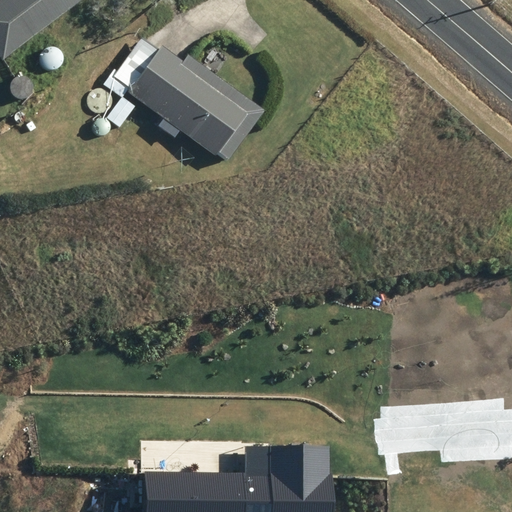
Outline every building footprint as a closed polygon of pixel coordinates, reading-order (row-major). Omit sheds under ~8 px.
[(0,0),(0,57),(5,63),(76,0),(0,0)] [(40,67),(41,69),(42,70),(43,71),(45,72),(48,73),(50,74),(53,74),(55,74),(58,73),(60,72),(62,71),(64,69),(66,66),(67,64),(67,62),(68,59),(67,56),(67,54),(65,51),(64,49),(62,47),(60,46),(57,45),(55,44),(52,44),(50,44),(47,45),(45,46),(43,48),(41,50),(39,52),(38,54),(38,57),(37,60),(38,62),(38,65),(40,67)] [(127,91),(226,163),(264,111),(186,54),(180,64),(160,49),(140,76),(123,63),(105,87),(121,99),(122,97),(127,91)] [(8,88),(8,91),(9,92),(9,93),(10,96),(12,98),(14,99),(16,101),(19,102),(21,102),(24,102),(26,102),(29,101),(31,100),(33,98),(35,96),(37,94),(37,92),(38,89),(38,87),(38,84),(37,82),(36,79),(34,77),(32,75),(30,74),(27,73),(25,72),(22,72),(20,73),(17,74),(15,75),(13,76),(11,78),(10,81),(9,83),(8,86),(8,88)] [(84,111),(86,113),(87,114),(88,115),(90,117),(92,118),(95,118),(98,119),(100,118),(103,118),(105,117),(108,115),(109,113),(111,111),(112,109),(113,106),(113,103),(113,101),(112,98),(111,96),(109,93),(108,91),(105,90),(103,89),(100,88),(98,88),(95,88),(92,89),(90,90),(88,91),(86,93),(84,96),(83,98),(82,101),(82,103),(83,106),(83,109),(84,111)] [(136,106),(122,97),(106,120),(120,129),(136,106)]
